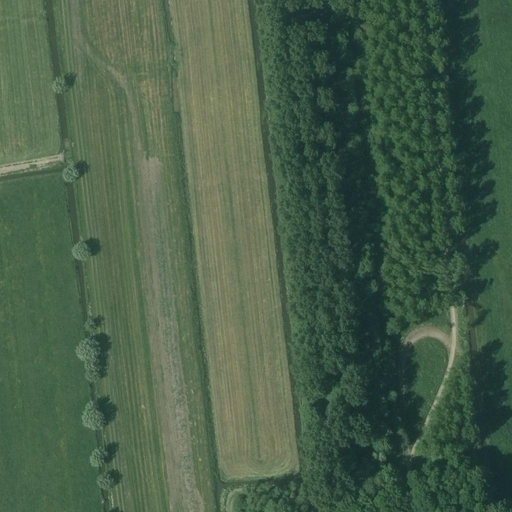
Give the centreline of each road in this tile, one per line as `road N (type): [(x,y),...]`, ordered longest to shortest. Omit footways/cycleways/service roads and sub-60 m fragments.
road 1 (track): [(262,0),(314,486),(319,501),(406,443)]
road 2 (track): [(413,511),(408,468),(447,378),(453,342)]
road 3 (track): [(453,342),(425,334),(403,350),(408,468)]
